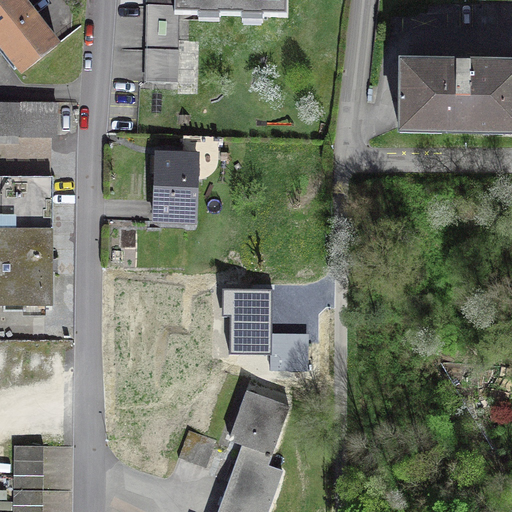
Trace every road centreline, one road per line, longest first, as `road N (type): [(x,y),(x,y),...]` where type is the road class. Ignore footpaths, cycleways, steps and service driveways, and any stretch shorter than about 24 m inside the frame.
road 1 (residential): [(89,511),(90,242),(103,0)]
road 2 (residential): [(347,511),(337,397),(350,151)]
road 3 (residential): [(511,159),(350,151)]
road 4 (residential): [(350,151),(366,0)]
